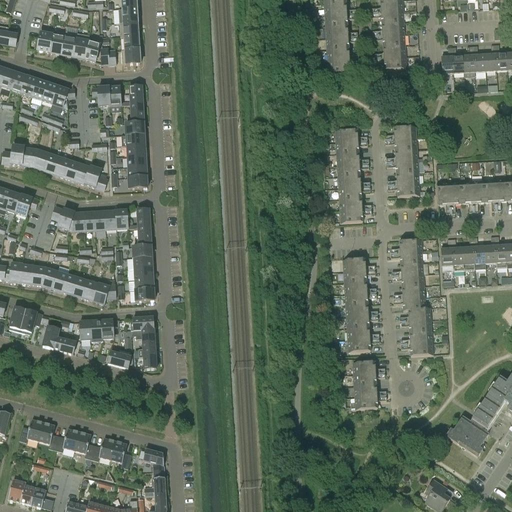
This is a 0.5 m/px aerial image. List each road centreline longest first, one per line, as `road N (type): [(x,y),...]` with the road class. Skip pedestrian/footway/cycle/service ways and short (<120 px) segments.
road 1 (residential): [(380,231),(376,122),(430,79),(430,29)]
road 2 (residential): [(0,403),(171,447)]
road 3 (residential): [(167,384),(0,344)]
road 4 (residential): [(405,390),(389,345),(380,231)]
road 5 (residential): [(0,299),(73,316),(157,312)]
road 6 (residential): [(152,200),(78,204),(0,178)]
road 7 (residential): [(0,57),(69,80),(146,77)]
road 8 (residential): [(380,231),(511,224)]
road 9 (residential): [(146,77),(158,185),(152,200)]
